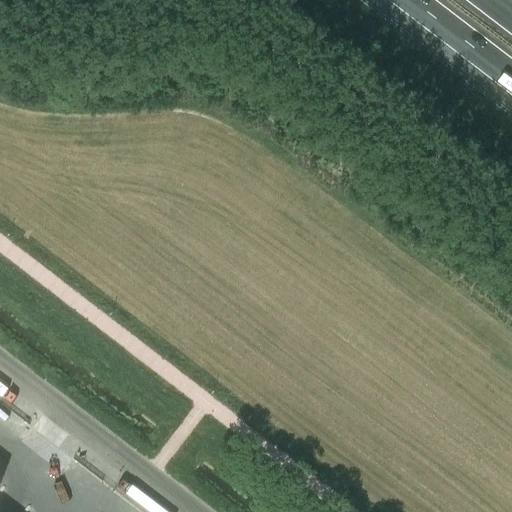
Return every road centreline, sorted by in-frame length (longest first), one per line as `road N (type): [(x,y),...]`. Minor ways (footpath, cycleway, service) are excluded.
road 1 (tertiary): [(0,366),(189,511)]
road 2 (track): [(223,10),(173,8),(76,26),(47,24),(0,1)]
road 3 (motorway): [(410,0),(511,77)]
